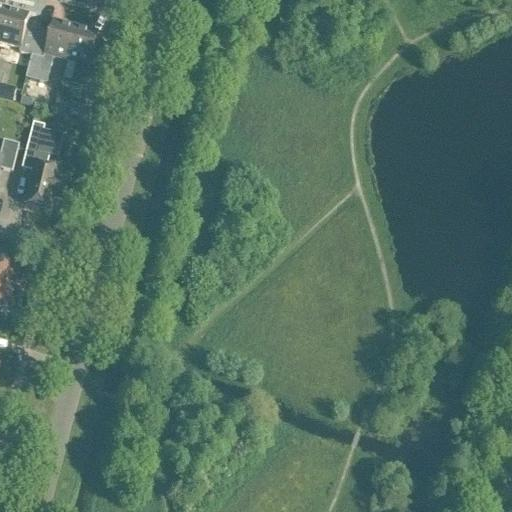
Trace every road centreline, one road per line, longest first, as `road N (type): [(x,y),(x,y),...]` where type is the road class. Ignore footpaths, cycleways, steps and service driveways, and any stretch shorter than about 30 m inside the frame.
road 1 (unclassified): [(37,511),(104,259)]
road 2 (unclassified): [(104,259),(168,10)]
